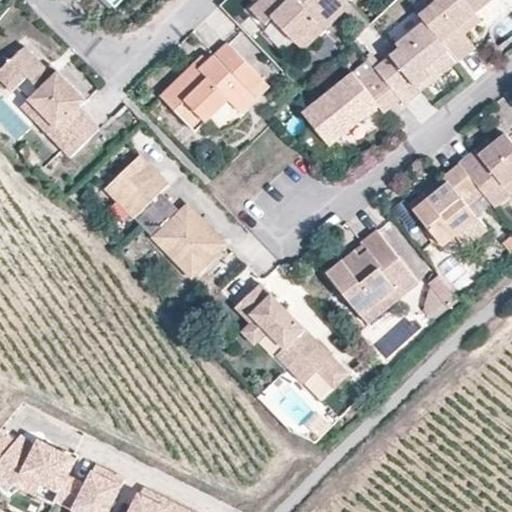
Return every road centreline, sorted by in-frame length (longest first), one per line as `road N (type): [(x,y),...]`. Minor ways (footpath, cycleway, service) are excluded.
road 1 (residential): [(283,511),(511,294)]
road 2 (residential): [(264,194),(313,208),(363,186),(511,70)]
road 3 (residential): [(54,0),(105,50),(125,53),(199,0)]
